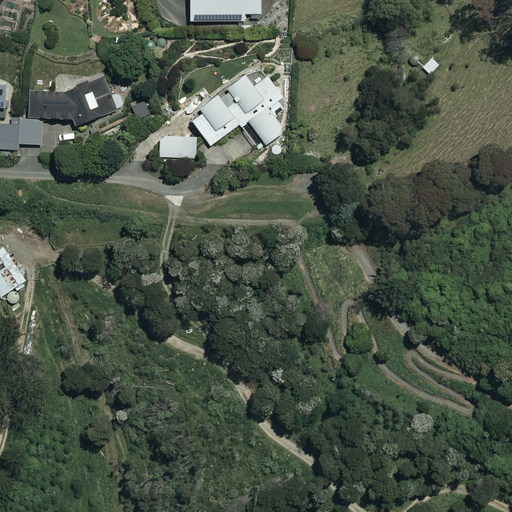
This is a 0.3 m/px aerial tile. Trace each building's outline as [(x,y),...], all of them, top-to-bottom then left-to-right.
[(262,0),(193,0),(193,23),(262,23),(262,0)] [(442,67),(431,56),(420,67),(431,78),(442,67)] [(32,121),(44,121),(76,121),(79,128),(119,110),(105,78),(68,94),(33,93),(32,121)] [(256,88),(248,78),(230,91),(239,102),(229,109),(221,98),(203,110),(206,114),(195,122),(212,147),(249,120),(267,146),(286,133),(272,114),(287,103),(270,78),(256,88)] [(0,116),(10,117),(11,85),(0,84),(0,116)] [(44,121),(32,121),(22,120),(21,127),(0,125),(0,149),(20,151),(21,145),(43,146),(44,121)] [(198,138),(162,137),(161,158),(197,159),(198,138)] [(6,248),(0,251),(0,296),(1,298),(27,283),(6,248)] [(17,290),(6,296),(12,306),(23,300),(17,290)]
